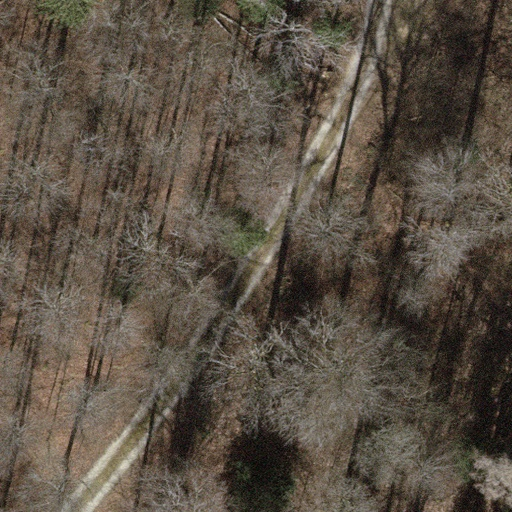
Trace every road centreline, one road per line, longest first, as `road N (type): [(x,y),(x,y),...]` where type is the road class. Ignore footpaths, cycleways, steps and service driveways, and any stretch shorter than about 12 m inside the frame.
road 1 (track): [(414,0),(241,286),(65,511)]
road 2 (track): [(336,121),(370,0)]
